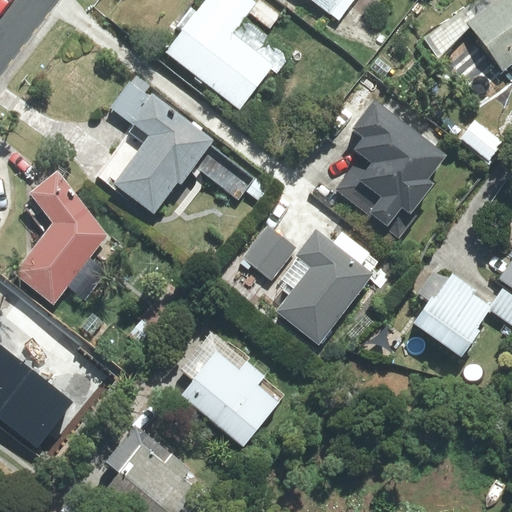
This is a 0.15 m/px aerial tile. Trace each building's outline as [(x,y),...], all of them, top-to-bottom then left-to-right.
[(246,0),(204,0),(193,15),(190,13),(156,58),(159,60),(234,115),(268,70),(275,75),(287,58),(257,35),(262,29),(267,33),(278,19),(254,1),(252,4),(246,0)] [(294,0),(330,28),(351,0),(294,0)] [(511,63),(511,0),(475,0),(475,1),(416,43),(434,63),(462,37),(497,75),(511,63)] [(234,206),(252,180),(205,148),(208,144),(198,137),(203,131),(189,122),(184,129),(171,120),(174,116),(167,111),(165,114),(145,101),(157,83),(144,74),(138,83),(129,77),(104,113),(122,125),(117,131),(121,134),(88,182),(144,220),(164,191),(168,193),(183,171),(234,206)] [(339,137),(348,143),(350,144),(339,162),(344,165),(332,184),(336,186),(332,194),(363,213),(358,221),(384,236),(393,221),(405,228),(441,158),(358,106),(339,137)] [(470,121),(454,144),(484,164),(499,142),(470,121)] [(44,308),(45,308),(103,240),(52,173),(19,198),(42,228),(4,276),(44,308)] [(263,226),(236,259),(268,285),(283,267),(296,277),(265,316),(308,351),(363,284),(306,238),(295,251),(263,226)] [(511,246),(502,261),(508,265),(494,284),(511,296),(511,246)] [(402,331),(448,363),(466,337),(464,336),(480,314),(464,302),(466,299),(442,282),(437,289),(423,279),(408,301),(418,308),(402,331)] [(0,393),(43,385),(21,320),(30,321),(29,311),(18,311),(0,292),(0,393)] [(511,331),(511,305),(496,295),(485,313),(511,331)] [(158,393),(235,461),(282,408),(205,340),(158,393)] [(97,497),(114,511),(192,511),(209,492),(162,452),(159,456),(127,430),(95,467),(111,480),(97,497)]
